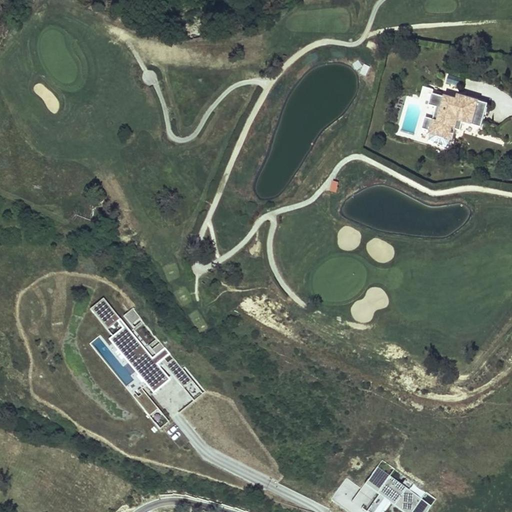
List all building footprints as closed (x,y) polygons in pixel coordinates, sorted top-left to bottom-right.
[(447,74),(445,82),(457,85),(459,77),(447,74)] [(455,131),(457,123),(464,125),(482,130),(488,107),(458,99),(457,105),(432,98),(429,108),(436,110),(433,123),(425,121),(423,132),(428,134),(427,136),(428,136),(426,144),(447,149),(450,142),(452,142),(455,131)] [(511,138),(511,119),(507,120),(500,127),(498,134),(511,138)] [(462,133),(464,125),(457,123),(455,131),(462,133)] [(333,180),(330,190),(336,192),(339,182),(333,180)] [(102,297),(89,307),(106,327),(119,317),(102,297)] [(110,333),(124,326),(121,319),(107,326),(110,333)] [(159,428),(168,420),(141,387),(132,395),(159,428)] [(380,511),(387,502),(402,511),(425,511),(435,498),(411,483),(408,487),(375,466),(361,488),(346,478),(332,500),(350,511),(365,511),(380,511)]
